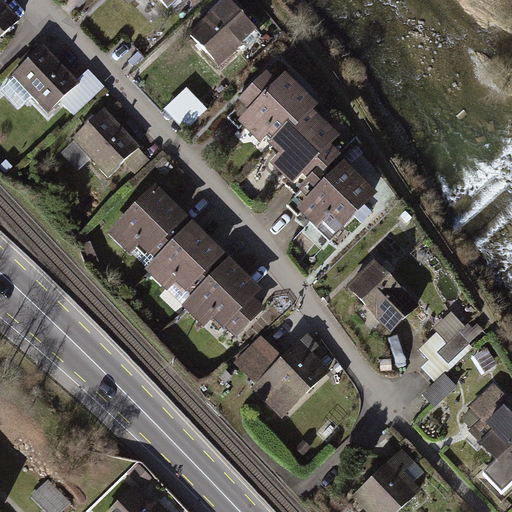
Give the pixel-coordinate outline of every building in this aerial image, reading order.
[(175,0),(187,13),(201,0),(175,0)] [(245,0),(232,0),(195,33),(231,73),(276,33),(245,0)] [(0,1),(0,40),(20,23),(0,1)] [(45,49),(15,77),(48,113),(79,85),(45,49)] [(289,79),(244,126),(281,162),(276,167),(300,190),(306,184),(320,197),(305,212),(320,227),(325,222),(338,235),(375,197),(345,168),(336,178),(329,171),(344,155),(335,146),(340,140),(314,115),(320,109),(289,79)] [(186,133),(209,112),(190,90),(166,110),(186,133)] [(105,114),(75,143),(110,179),(140,151),(105,114)] [(154,191),(113,231),(218,337),(258,297),(154,191)] [(383,275),(354,302),(385,336),(414,309),(383,275)] [(424,362),(416,370),(431,384),(470,350),(465,345),(479,332),(472,325),(467,330),(462,326),(460,328),(447,314),(428,332),(430,334),(413,351),(424,362)] [(261,337),(233,365),(256,389),(253,391),(283,422),(331,376),(312,356),(319,349),(307,337),(284,360),(261,337)] [(446,375),(425,398),(438,410),(459,387),(446,375)] [(511,420),(505,413),(473,441),(506,478),(511,472),(511,420)] [(404,453),(353,502),(363,511),(405,511),(422,496),(414,488),(426,476),(404,453)] [(50,511),(64,511),(71,504),(48,483),(35,498),(50,511)] [(164,511),(146,496),(131,511),(164,511)]
